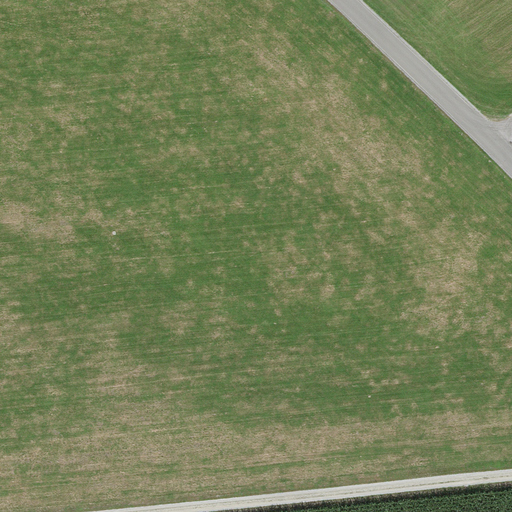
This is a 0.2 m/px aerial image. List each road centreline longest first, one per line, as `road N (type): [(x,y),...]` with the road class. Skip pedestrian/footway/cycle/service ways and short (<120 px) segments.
road 1 (track): [(172,511),(511,478)]
road 2 (residential): [(511,161),(344,0)]
